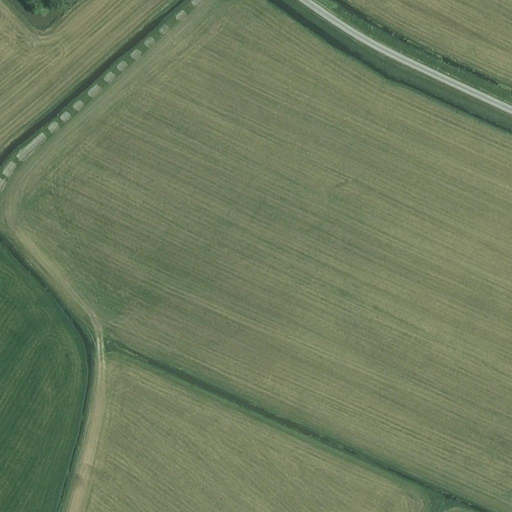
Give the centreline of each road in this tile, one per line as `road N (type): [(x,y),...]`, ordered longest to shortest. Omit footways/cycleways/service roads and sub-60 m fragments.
road 1 (track): [(69,511),(96,416),(98,334),(89,308),(30,247),(8,195),(45,134),(202,0)]
road 2 (unclassified): [(511,109),(366,41),(305,0)]
